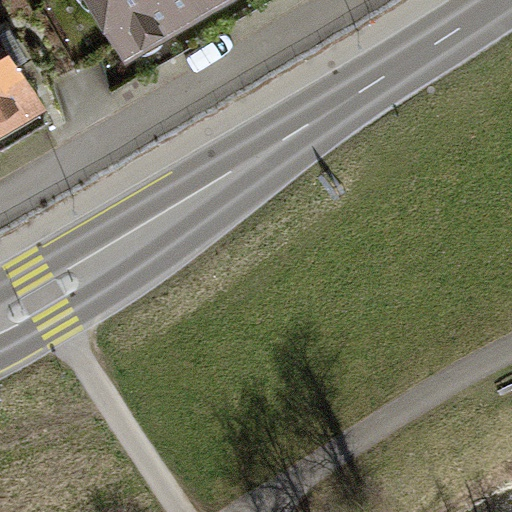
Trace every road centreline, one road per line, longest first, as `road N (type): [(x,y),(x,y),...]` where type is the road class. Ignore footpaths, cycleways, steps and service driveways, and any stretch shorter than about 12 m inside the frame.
road 1 (secondary): [(0,320),(504,0)]
road 2 (residential): [(0,205),(353,0)]
road 3 (track): [(511,350),(403,410),(265,511)]
road 4 (track): [(44,298),(180,511)]
